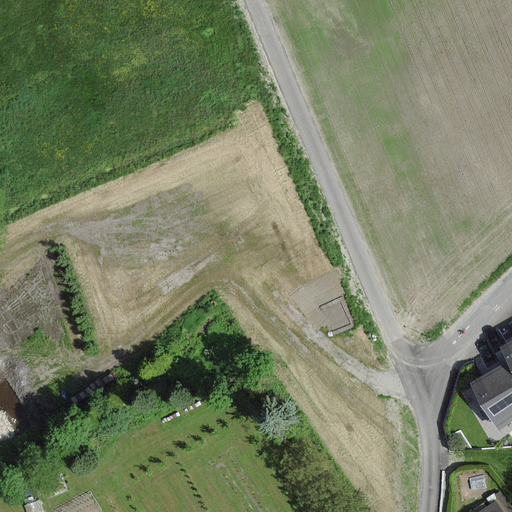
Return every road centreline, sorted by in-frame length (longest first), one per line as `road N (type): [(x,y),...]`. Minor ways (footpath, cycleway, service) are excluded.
road 1 (residential): [(436,378),(410,356),(383,304),(254,0)]
road 2 (unclassified): [(436,378),(427,511)]
road 3 (unclassified): [(511,281),(455,340),(436,378)]
